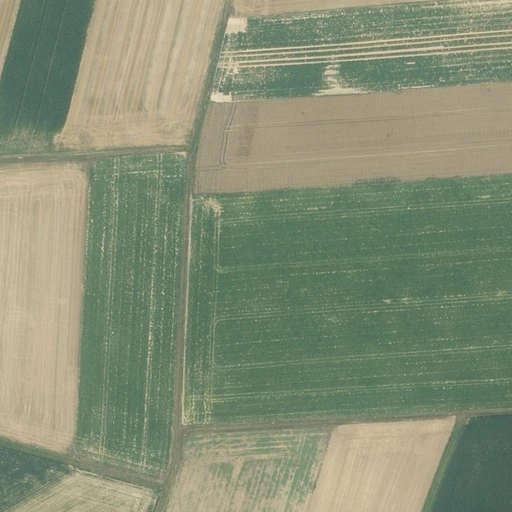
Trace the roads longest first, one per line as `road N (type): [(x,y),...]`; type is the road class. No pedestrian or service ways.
road 1 (track): [(158,511),(174,458),(197,152),(236,0)]
road 2 (track): [(511,409),(177,426)]
road 3 (track): [(197,152),(0,167)]
road 4 (track): [(165,488),(0,445)]
